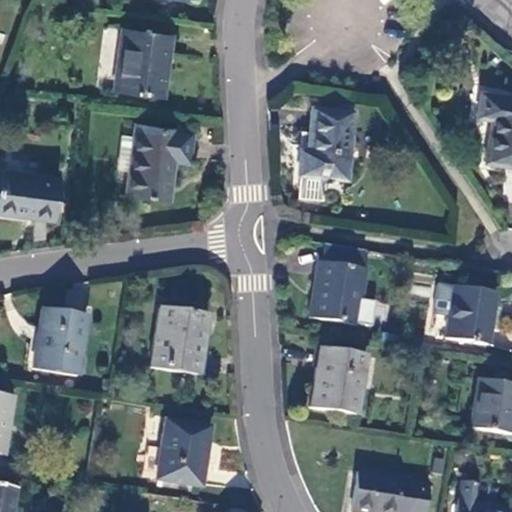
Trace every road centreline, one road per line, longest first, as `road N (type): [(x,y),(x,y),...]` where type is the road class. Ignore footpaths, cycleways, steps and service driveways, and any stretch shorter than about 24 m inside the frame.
road 1 (residential): [(291,511),(267,460),(256,395),(245,230)]
road 2 (residential): [(245,230),(0,272)]
road 3 (residential): [(245,230),(249,0)]
